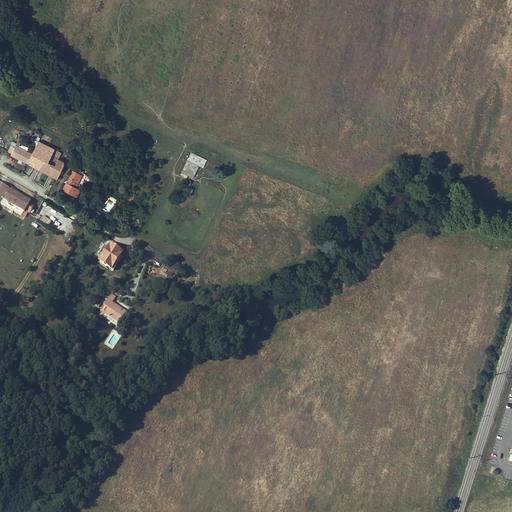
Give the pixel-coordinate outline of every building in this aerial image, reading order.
[(11,155),(27,163),(50,175),(55,167),(60,169),(64,163),(62,161),(51,156),(54,149),(39,142),(38,141),(36,145),(33,144),(30,151),(32,152),(31,153),(15,146),(15,147),(11,146),(8,151),(12,153),(11,155)] [(203,168),(207,159),(191,152),(182,171),(193,177),(199,166),(203,168)] [(50,175),(56,178),(60,169),(55,167),(50,175)] [(66,182),(75,187),(79,179),(83,181),(86,175),(83,172),(81,175),(72,171),(66,182)] [(75,187),(66,182),(63,189),(76,197),(80,189),(75,187)] [(0,196),(2,198),(8,188),(0,183),(0,196)] [(189,196),(193,188),(188,186),(184,193),(189,196)] [(31,202),(8,188),(2,198),(24,211),(25,210),(29,213),(34,205),(30,203),(31,202)] [(96,218),(100,211),(91,206),(87,213),(96,218)] [(43,215),(40,220),(48,226),(52,221),(43,215)] [(99,260),(114,270),(116,267),(114,265),(121,255),(123,252),(110,244),(108,247),(105,245),(98,255),(101,257),(99,260)] [(107,300),(100,311),(119,323),(126,312),(112,303),(116,297),(112,295),(107,300)]
